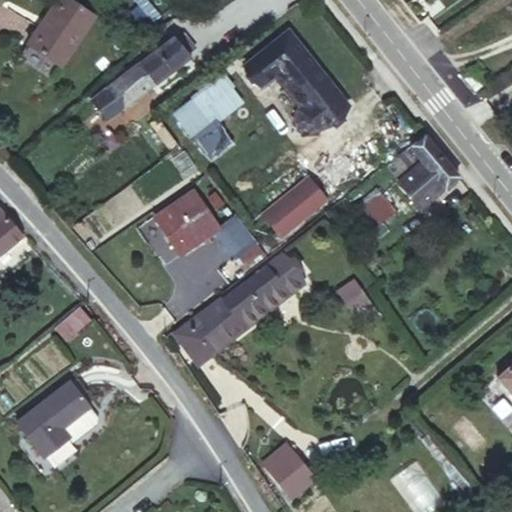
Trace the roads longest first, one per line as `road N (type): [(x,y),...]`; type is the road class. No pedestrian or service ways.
road 1 (residential): [(0,191),(213,418)]
road 2 (secondary): [(358,0),(511,191)]
road 3 (residential): [(108,511),(213,418)]
